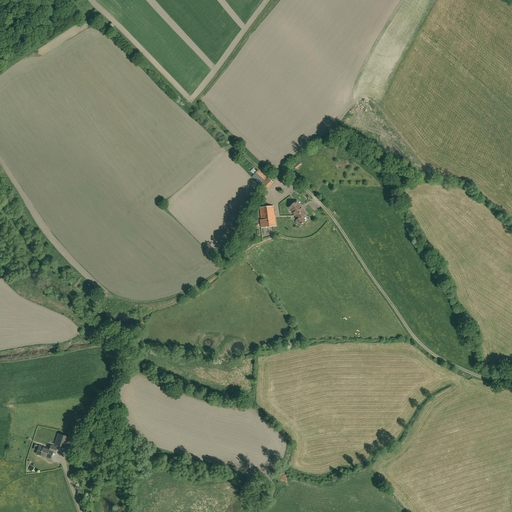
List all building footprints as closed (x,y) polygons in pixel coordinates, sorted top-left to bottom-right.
[(260,185),(265,179),(260,174),(255,180),(260,185)] [(261,185),(266,190),(273,183),(267,177),(261,185)] [(297,202),(288,208),(290,210),(297,220),(295,222),(299,227),(304,223),(300,218),(305,215),(301,208),(297,202)] [(260,220),(260,227),(275,226),(273,206),(260,208),(261,220),(260,220)] [(69,437),(65,436),(58,434),(55,444),(65,448),(69,437)] [(50,459),(51,458),(52,452),(55,453),(57,448),(51,446),(50,449),(39,446),(37,454),(43,456),(50,459)]
